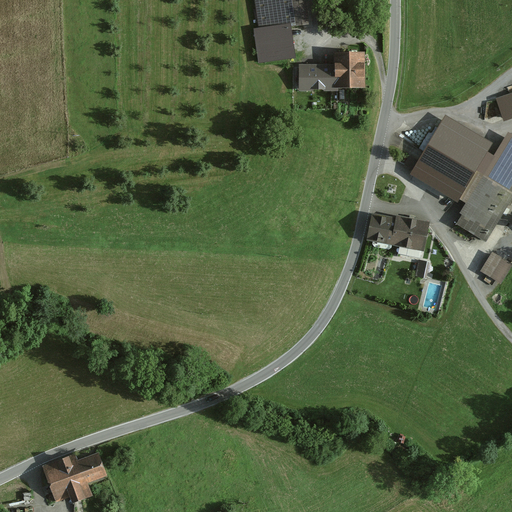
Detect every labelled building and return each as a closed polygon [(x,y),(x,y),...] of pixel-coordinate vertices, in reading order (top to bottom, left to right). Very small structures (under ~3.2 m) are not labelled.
[(309,27),(305,0),(253,0),(258,33),(292,29),(309,27)] [(296,60),(292,29),(258,33),(254,34),(258,65),(296,60)] [(363,88),(364,53),(334,53),(333,67),(309,67),(308,92),(333,93),(333,87),(363,88)] [(511,90),(497,95),(504,119),(511,116),(511,90)] [(458,199),(468,204),(457,224),(487,241),(511,198),(511,134),(509,133),(484,177),(474,171),(489,146),(441,118),(407,176),(456,203),(458,199)] [(396,216),(395,218),(372,214),(367,241),(423,253),(429,222),(396,216)] [(511,267),(511,263),(493,252),(482,272),(502,284),(511,267)] [(428,263),(420,261),(416,276),(425,278),(428,263)] [(57,501),(74,494),(76,501),(96,494),(91,481),(110,474),(101,450),(79,459),(77,452),(43,465),(57,501)]
